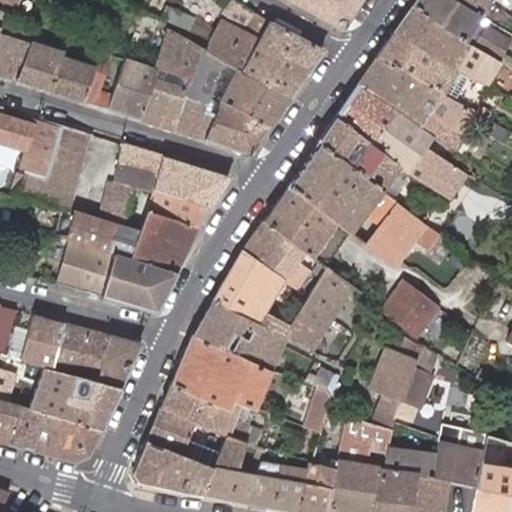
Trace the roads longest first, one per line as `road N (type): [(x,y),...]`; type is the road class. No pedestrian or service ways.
road 1 (residential): [(265,169),(0,89)]
road 2 (residential): [(265,169),(167,333)]
road 3 (residential): [(167,333),(89,499)]
road 4 (residential): [(167,333),(0,288)]
road 5 (residential): [(355,47),(265,169)]
